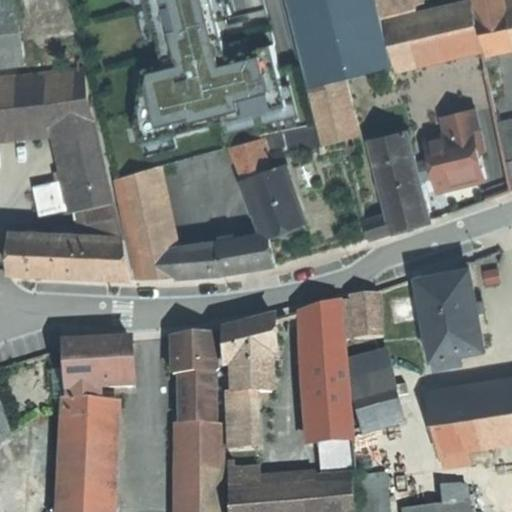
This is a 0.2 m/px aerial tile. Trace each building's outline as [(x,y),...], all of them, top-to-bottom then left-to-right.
[(9,0),(0,1),(0,68),(26,65),(17,0),(9,0)] [(135,0),(146,42),(159,39),(148,0),(135,0)] [(143,145),(146,145),(176,137),(226,123),(256,116),(263,114),(289,107),(284,88),(273,46),(228,58),(213,0),(148,0),(159,39),(166,65),(153,68),(145,122),(137,124),(143,145)] [(377,0),(288,0),(293,15),(351,1),(356,22),(381,16),(377,0)] [(379,0),(383,12),(385,18),(418,10),(416,3),(425,0),(379,0)] [(483,48),(473,0),(386,21),(397,68),(483,48)] [(511,48),(511,29),(508,10),(505,0),(473,0),(483,48),(484,53),(494,51),(511,48)] [(351,1),(293,15),(309,80),(334,74),(392,59),(383,20),(381,16),(356,22),(351,1)] [(488,68),(497,66),(494,51),(484,53),(485,54),(488,68)] [(0,137),(73,129),(97,125),(86,72),(0,82),(0,137)] [(334,74),(309,80),(320,125),(325,142),(325,144),(350,138),(334,74)] [(267,126),(305,116),(297,85),(284,88),(289,107),(263,114),(267,126)] [(450,120),(445,128),(447,138),(427,143),(432,163),(435,175),(439,192),(487,180),(482,159),(486,152),(477,113),(450,120)] [(226,123),(229,135),(260,128),(256,116),(226,123)] [(511,162),(511,119),(499,122),(508,164),(510,163),(511,162)] [(97,125),(73,129),(86,210),(115,202),(108,178),(97,125)] [(320,125),(264,141),(273,163),(280,160),(283,169),(277,171),(251,182),(272,236),(273,237),(309,223),(289,167),(284,155),(325,142),(320,125)] [(409,132),(377,141),(386,176),(382,177),(396,231),(414,227),(432,222),(422,179),(418,166),(416,156),(415,157),(409,132)] [(179,148),(176,137),(146,145),(149,156),(179,148)] [(251,182),(277,171),(273,163),(264,141),(238,148),(251,182)] [(273,163),(277,171),(283,169),(280,160),(273,163)] [(418,166),(422,179),(435,175),(432,163),(418,166)] [(183,277),(177,250),(158,171),(140,176),(139,174),(119,180),(141,280),(183,277)] [(13,233),(11,275),(61,278),(135,281),(127,239),(13,233)] [(177,250),(183,277),(225,275),(248,271),(279,265),(273,237),(272,236),(177,250)] [(420,282),(436,370),(455,367),(453,357),(485,351),(471,272),(447,277),(420,282)] [(384,339),(380,301),(351,305),(355,342),(384,339)] [(354,476),(357,476),(345,343),(341,307),(314,314),(314,393),(321,477),(351,474),(351,477),(354,476)] [(261,394),(272,394),(271,354),(277,354),(276,322),(252,328),(224,335),(224,368),(234,367),(235,384),(235,394),(248,394),(253,394),(261,394)] [(181,377),(181,375),(214,376),(215,376),(224,369),(224,368),(224,335),(174,339),(174,377),(181,377)] [(97,345),(67,347),(70,392),(88,391),(136,387),(133,342),(97,345)] [(181,375),(181,377),(183,425),(216,426),(214,376),(181,375)] [(469,450),(470,450),(511,442),(511,382),(459,391),(460,397),(469,450)] [(227,384),(228,395),(235,394),(235,384),(227,384)] [(352,397),(363,435),(404,424),(393,385),(352,397)] [(65,403),(67,403),(67,401),(89,402),(88,391),(70,392),(70,396),(65,397),(65,403)] [(235,394),(228,395),(227,415),(248,413),(248,394),(235,394)] [(444,468),(472,464),(470,450),(469,450),(460,397),(451,399),(454,416),(436,419),(444,468)] [(67,403),(62,511),(107,511),(110,462),(112,403),(89,402),(67,401),(67,403)] [(0,440),(10,433),(0,403),(0,440)] [(248,413),(227,415),(229,452),(253,451),(252,413),(248,413)] [(223,471),(183,471),(183,511),(225,511),(226,471),(223,471)] [(230,474),(231,486),(262,483),(260,471),(230,474)] [(321,477),(262,483),(231,486),(230,487),(230,511),(355,511),(351,477),(351,474),(321,477)] [(387,511),(383,474),(360,477),(364,511),(387,511)] [(402,511),(469,511),(467,487),(443,490),(444,507),(403,511),(402,511)]
